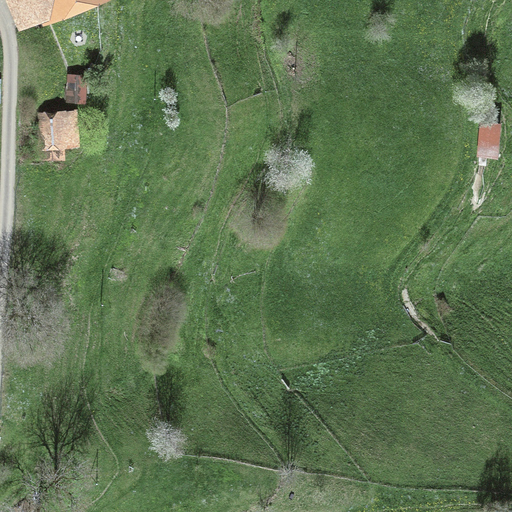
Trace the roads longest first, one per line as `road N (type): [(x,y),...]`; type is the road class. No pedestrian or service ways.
road 1 (track): [(419,341),(388,289),(467,159),(470,122),(454,37),(463,0)]
road 2 (track): [(0,10),(10,63),(0,289)]
